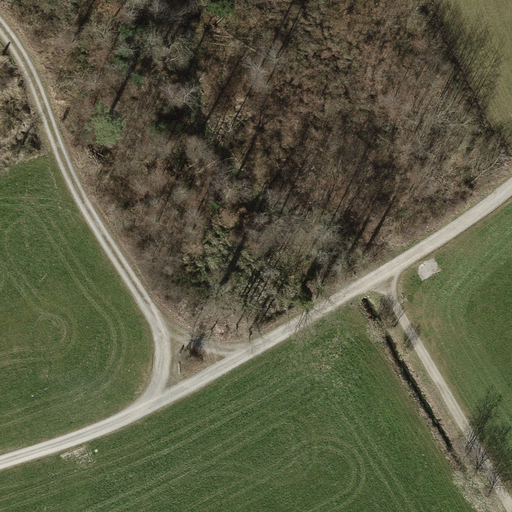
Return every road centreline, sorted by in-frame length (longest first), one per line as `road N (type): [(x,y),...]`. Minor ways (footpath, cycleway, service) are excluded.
road 1 (track): [(145,408),(162,365),(157,323),(77,190),(0,22)]
road 2 (track): [(0,465),(145,408),(380,278)]
road 3 (track): [(511,510),(380,278)]
road 4 (track): [(380,278),(511,186)]
